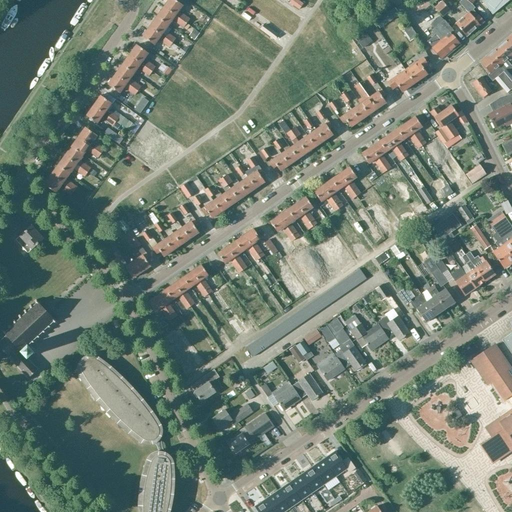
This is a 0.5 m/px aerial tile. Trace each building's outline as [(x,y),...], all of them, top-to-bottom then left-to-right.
[(174,0),(169,0),(164,7),(175,16),(183,6),(174,0)] [(303,4),(297,0),(290,0),(289,3),(299,10),(303,4)] [(472,4),(467,0),(461,0),(459,3),(468,14),(456,24),(466,37),(479,26),(480,26),(484,22),(479,16),(478,16),(473,10),(474,8),(471,4),(472,4)] [(477,0),(482,2),(492,15),(508,1),(508,0),(477,0)] [(436,8),(443,17),(450,11),(443,2),(436,8)] [(164,7),(157,18),(168,26),(172,20),(176,23),(183,28),(186,23),(185,22),(180,19),(175,16),(164,7)] [(385,16),(376,22),(380,29),(390,22),(399,15),(395,9),(385,16)] [(182,15),(180,19),(185,22),(186,23),(189,19),(182,15)] [(454,31),(440,15),(430,25),(433,29),(430,32),(434,37),(428,42),(434,49),(433,50),(441,59),(459,44),(451,33),(454,31)] [(157,18),(150,28),(161,36),(168,26),(157,18)] [(278,35),(264,24),(260,29),(274,40),(278,35)] [(150,28),(143,38),(154,46),(158,40),(162,43),(169,48),(172,44),(171,42),(165,39),(161,36),(150,28)] [(362,51),(372,43),(363,32),(353,39),(362,51)] [(168,35),(165,39),(171,42),(172,44),(175,39),(168,34),(168,35)] [(511,35),(501,45),(511,56),(511,55),(511,35)] [(137,45),(130,55),(141,63),(148,53),(137,45)] [(511,76),(511,66),(506,60),(511,56),(501,45),(491,53),(511,77),(511,76)] [(511,77),(491,53),(480,62),(490,73),(488,75),(493,81),(495,79),(507,92),(511,87),(511,77)] [(123,64),(123,65),(134,73),(141,63),(130,55),(123,64)] [(406,71),(415,83),(427,75),(423,68),(428,65),(423,59),(406,71)] [(148,63),(145,66),(150,70),(152,71),(155,67),(148,62),(148,63)] [(162,63),(157,69),(167,76),(171,70),(162,63)] [(123,65),(115,75),(136,90),(138,91),(141,87),(134,82),(130,79),(134,73),(123,65)] [(145,66),(142,71),(149,76),(152,71),(150,70),(145,66)] [(415,83),(406,71),(388,83),(393,89),(398,86),(402,92),(415,83)] [(361,75),(363,83),(369,81),(367,74),(361,75)] [(115,75),(108,85),(120,93),(123,88),(128,91),(134,96),(138,91),(136,90),(115,75)] [(473,83),(483,97),(491,92),(480,78),(473,83)] [(351,97),(359,94),(354,82),(347,85),(351,97)] [(382,93),(386,90),(382,84),(377,87),(382,93)] [(341,103),(346,100),(341,90),(336,94),(341,103)] [(340,126),(380,105),(373,91),(333,113),(340,126)] [(489,105),(493,112),(488,115),(490,120),(490,122),(491,122),(494,128),(507,122),(509,125),(511,123),(511,109),(510,105),(511,103),(511,94),(500,98),(489,105)] [(101,96),(93,106),(114,121),(117,123),(119,125),(120,125),(124,127),(128,122),(120,116),(118,117),(117,117),(111,113),(112,113),(108,110),(112,104),(101,96)] [(334,107),(340,103),(336,97),(330,101),(334,107)] [(143,98),(134,110),(140,114),(149,102),(143,98)] [(324,101),(326,110),(332,108),(330,99),(324,101)] [(93,106),(86,116),(97,124),(102,118),(111,125),(113,123),(114,121),(93,106)] [(437,108),(430,112),(449,139),(457,133),(449,122),(458,116),(451,106),(441,113),(437,108)] [(309,112),(316,123),(261,159),(269,173),(327,136),(323,129),(327,126),(315,108),(309,112)] [(297,120),(302,128),(307,125),(302,117),(297,120)] [(406,124),(422,147),(426,144),(417,130),(422,127),(415,118),(406,124)] [(134,127),(128,122),(124,127),(130,132),(134,127)] [(422,147),(406,124),(397,130),(404,140),(409,136),(418,150),(422,147)] [(289,126),(280,132),(285,140),(295,134),(289,126)] [(86,128),(79,138),(90,146),(97,136),(86,128)] [(448,140),(440,129),(435,133),(442,144),(448,140)] [(389,136),(405,159),(409,157),(399,143),(404,140),(397,130),(389,136)] [(405,159),(389,136),(380,142),(387,152),(392,149),(401,162),(405,159)] [(79,138),(72,147),(83,155),(87,150),(91,153),(98,158),(98,157),(101,154),(94,149),(90,146),(79,138)] [(511,140),(503,145),(508,154),(511,152),(511,140)] [(380,142),(371,148),(387,171),(391,169),(382,155),(387,152),(380,142)] [(97,145),(94,149),(101,154),(104,149),(97,145)] [(260,146),(254,149),(259,159),(265,156),(260,146)] [(72,147),(65,157),(87,173),(90,169),(83,164),(84,163),(80,160),(83,155),(72,147)] [(387,171),(371,148),(362,154),(369,164),(374,161),(383,174),(387,171)] [(237,178),(194,206),(202,219),(262,180),(253,165),(246,155),(237,161),(238,161),(229,167),(237,178)] [(65,157),(58,166),(70,174),(73,170),(77,172),(84,177),(85,176),(87,173),(65,157)] [(58,166),(51,176),(63,184),(67,187),(72,190),(74,191),(77,187),(75,186),(70,183),(69,183),(65,180),(70,174),(58,166)] [(479,166),(466,175),(472,183),(485,174),(479,166)] [(341,174),(356,198),(359,201),(363,198),(360,194),(351,182),(356,178),(349,168),(341,174)] [(372,172),(368,175),(372,181),(376,178),(372,172)] [(221,173),(211,179),(217,187),(226,181),(221,173)] [(341,174),(332,180),(339,190),(343,187),(352,200),(356,198),(341,174)] [(51,176),(45,185),(56,193),(63,184),(51,176)] [(332,180),(323,186),(339,210),(343,207),(334,194),(339,190),(332,180)] [(493,196),(499,191),(493,184),(487,188),(493,196)] [(205,185),(198,188),(202,197),(209,193),(205,185)] [(339,210),(323,186),(314,192),(321,203),(326,199),(335,213),(339,210)] [(67,187),(64,190),(70,194),(71,195),(74,191),(72,190),(67,187)] [(432,201),(423,187),(417,190),(427,204),(432,201)] [(429,192),(433,200),(439,196),(435,189),(429,192)] [(192,206),(197,203),(192,193),(187,196),(192,206)] [(297,204),(313,228),(317,225),(308,212),(313,208),(306,198),(297,204)] [(288,210),(295,221),(300,217),(309,231),(313,228),(297,204),(288,210)] [(474,220),(464,205),(457,209),(467,224),(474,220)] [(487,226),(500,216),(495,209),(482,219),(487,226)] [(288,210),(279,216),(296,240),(299,238),(290,224),(295,221),(288,210)] [(160,219),(167,221),(169,215),(163,213),(160,219)] [(442,220),(451,233),(461,226),(452,214),(442,220)] [(296,240),(279,216),(270,223),(277,233),(282,230),(292,243),(296,240)] [(509,253),(511,257),(511,227),(505,217),(491,227),(496,234),(497,233),(509,252),(509,253)] [(16,240),(28,253),(43,239),(31,226),(29,228),(22,219),(13,227),(21,235),(16,240)] [(124,233),(129,230),(122,220),(118,223),(124,233)] [(184,220),(146,244),(153,256),(192,233),(184,220)] [(153,232),(158,229),(154,220),(149,223),(153,232)] [(451,233),(442,220),(436,225),(444,237),(451,233)] [(141,229),(136,231),(142,242),(147,240),(141,229)] [(253,229),(244,236),(261,259),(265,256),(255,243),(260,239),(253,229)] [(106,230),(96,237),(99,242),(109,234),(106,230)] [(497,233),(496,234),(492,236),(496,241),(494,243),(498,249),(493,252),(504,268),(511,262),(511,257),(509,253),(509,252),(497,233)] [(235,242),(242,252),(247,248),(257,262),(260,259),(261,259),(244,236),(235,242)] [(483,237),(478,241),(484,250),(490,246),(484,237),(483,237)] [(141,245),(135,238),(130,241),(136,249),(141,245)] [(264,238),(258,242),(266,253),(272,249),(264,238)] [(235,242),(226,248),(243,271),(247,268),(237,255),(242,252),(235,242)] [(398,243),(390,249),(395,256),(403,250),(398,243)] [(243,271),(226,248),(218,254),(225,264),(230,261),(239,274),(243,271)] [(141,273),(134,262),(127,266),(122,258),(120,259),(116,252),(112,255),(126,276),(129,273),(133,279),(141,273)] [(442,262),(448,259),(445,252),(439,255),(442,262)] [(471,261),(484,281),(494,274),(491,269),(493,268),(485,255),(479,258),(478,256),(474,258),(469,252),(466,254),(470,261),(471,261)] [(134,262),(141,273),(150,266),(147,261),(150,259),(146,253),(134,262)] [(387,259),(383,253),(374,258),(379,265),(387,259)] [(466,275),(475,288),(484,281),(471,261),(470,261),(466,254),(462,257),(471,271),(466,275)] [(424,262),(440,286),(447,282),(430,258),(424,262)] [(435,263),(442,273),(447,270),(440,260),(435,263)] [(192,272),(208,295),(212,292),(203,279),(208,276),(201,266),(192,272)] [(475,288),(466,275),(465,275),(460,268),(450,275),(464,295),(475,288)] [(359,269),(354,272),(361,282),(366,279),(359,269)] [(208,295),(192,272),(183,278),(190,288),(195,285),(204,298),(208,295)] [(354,272),(349,276),(356,286),(361,282),(354,272)] [(349,276),(344,279),(351,289),(356,286),(349,276)] [(183,278),(174,284),(191,307),(195,305),(185,291),(190,288),(183,278)] [(344,279),(339,282),(346,292),(351,289),(344,279)] [(339,282),(334,286),(341,296),(346,292),(339,282)] [(166,290),(173,300),(177,297),(186,310),(191,307),(174,284),(166,290)] [(390,295),(382,284),(374,290),(382,300),(390,295)] [(260,286),(254,289),(257,295),(264,291),(260,286)] [(334,286),(329,289),(336,299),(341,296),(334,286)] [(431,288),(445,309),(455,302),(446,289),(440,293),(438,291),(437,291),(434,286),(431,288)] [(432,299),(427,303),(435,316),(445,309),(431,288),(427,290),(431,296),(430,296),(432,299)] [(329,289),(324,293),(331,303),(336,299),(329,289)] [(398,293),(405,304),(411,301),(403,289),(398,293)] [(157,296),(173,319),(177,317),(168,304),(173,300),(166,290),(157,296)] [(324,293),(319,296),(326,306),(331,303),(324,293)] [(435,316),(427,303),(421,295),(416,298),(417,300),(412,303),(416,310),(417,310),(426,322),(435,316)] [(173,319),(157,296),(148,302),(155,313),(160,309),(169,322),(173,319)] [(319,296),(314,299),(321,309),(326,306),(319,296)] [(366,296),(361,299),(365,305),(370,301),(366,296)] [(314,299),(309,303),(316,313),(321,309),(314,299)] [(57,323),(36,300),(35,302),(36,304),(32,307),(31,305),(29,307),(31,309),(27,312),(25,310),(24,312),(25,314),(21,317),(20,315),(18,317),(20,319),(16,322),(14,320),(13,322),(15,324),(11,327),(9,325),(8,327),(9,329),(5,332),(3,331),(2,332),(4,334),(0,337),(2,339),(0,341),(0,348),(28,379),(38,369),(28,358),(34,352),(28,346),(32,342),(34,344),(35,343),(33,341),(37,337),(39,339),(41,338),(39,336),(43,332),(45,334),(46,333),(44,331),(48,327),(50,329),(51,328),(50,326),(53,322),(55,324),(57,323)] [(352,306),(355,311),(360,307),(357,302),(352,306)] [(309,303),(304,306),(311,316),(316,313),(309,303)] [(304,306),(299,310),(306,320),(311,316),(304,306)] [(299,310),(294,313),(301,323),(306,320),(299,310)] [(294,313),(290,316),(296,326),(301,323),(294,313)] [(177,317),(173,319),(176,324),(182,320),(178,316),(177,317)] [(224,319),(228,331),(237,328),(232,316),(224,319)] [(290,316),(285,320),(291,330),(296,326),(290,316)] [(340,316),(320,330),(329,342),(335,338),(341,347),(350,340),(342,328),(346,325),(340,316)] [(376,322),(377,324),(387,338),(394,334),(399,340),(409,333),(397,316),(389,322),(386,316),(376,322)] [(357,319),(347,326),(357,339),(360,337),(371,351),(388,339),(387,338),(377,324),(366,332),(357,319)] [(511,319),(508,323),(511,328),(511,331),(502,338),(511,353),(511,319)] [(285,320),(280,323),(287,333),(291,330),(285,320)] [(280,323),(275,327),(282,337),(287,333),(280,323)] [(275,327),(270,330),(277,340),(282,337),(275,327)] [(316,329),(309,334),(314,341),(321,336),(316,329)] [(270,330),(265,334),(272,343),(277,340),(270,330)] [(265,334),(260,337),(267,347),(272,343),(265,334)] [(260,337),(255,340),(262,350),(267,347),(260,337)] [(511,353),(502,338),(471,360),(488,385),(491,383),(494,388),(493,389),(502,401),(507,398),(511,405),(511,409),(486,427),(492,436),(479,445),(492,463),(511,448),(511,353)] [(255,340),(250,344),(257,354),(262,350),(255,340)] [(335,356),(337,359),(344,369),(351,365),(356,371),(366,364),(350,340),(341,347),(339,348),(341,351),(335,356)] [(310,351),(303,341),(296,346),(303,356),(310,351)] [(250,344),(245,347),(252,357),(257,354),(250,344)] [(294,346),(289,349),(293,354),(298,350),(294,346)] [(333,353),(317,365),(321,370),(320,371),(328,382),(345,370),(344,369),(337,359),(335,356),(333,353)] [(83,362),(82,364),(81,367),(81,369),(82,372),(84,376),(89,385),(102,401),(119,419),(134,433),(139,436),(143,439),(146,441),(149,441),(150,441),(153,440),(154,439),(157,437),(158,434),(159,430),(157,426),(156,423),(150,415),(146,409),(137,397),(126,386),(123,383),(115,375),(103,365),(97,361),(93,359),(88,359),(85,360),(83,362)] [(255,367),(260,375),(268,370),(263,362),(255,367)] [(268,365),(267,366),(271,371),(276,367),(272,362),(268,365)] [(210,384),(218,378),(213,370),(202,378),(206,384),(194,392),(201,402),(215,392),(210,384)] [(252,375),(255,381),(261,378),(258,373),(252,375)] [(292,386),(300,399),(307,394),(312,401),(322,394),(309,375),(292,386)] [(300,399),(292,386),(291,386),(288,381),(271,393),(284,411),(301,400),(300,399)] [(265,385),(260,388),(267,398),(272,395),(269,391),(265,385)] [(244,394),(249,400),(254,396),(250,390),(244,394)] [(234,426),(245,418),(253,413),(247,405),(239,410),(229,417),(224,410),(212,418),(214,421),(212,423),(216,430),(219,428),(219,429),(230,421),(234,426)] [(457,409),(451,413),(455,420),(461,416),(457,409)] [(241,435),(228,443),(235,454),(248,445),(248,444),(253,441),(273,428),(264,414),(239,432),(241,435)] [(334,451),(323,459),(335,477),(346,469),(348,472),(354,468),(347,458),(342,462),(334,451)] [(160,455),(157,455),(154,457),(151,460),(149,465),(147,471),(146,476),(145,482),(143,492),(142,502),(142,505),(142,511),(165,511),(168,505),(169,499),(170,495),(170,487),(171,483),(171,477),(171,473),(170,465),(170,462),(168,460),(168,459),(165,456),(163,455),(160,455)] [(323,459),(311,467),(323,485),(335,477),(323,459)] [(223,472),(229,468),(224,460),(217,465),(223,472)] [(311,467),(300,475),(312,493),(323,485),(311,467)] [(300,475),(288,483),(301,501),(312,493),(300,475)] [(288,483),(277,491),(289,508),(301,501),(288,483)] [(277,491),(266,499),(275,511),(284,511),(289,508),(277,491)] [(275,511),(266,499),(254,507),(257,511),(275,511)]
